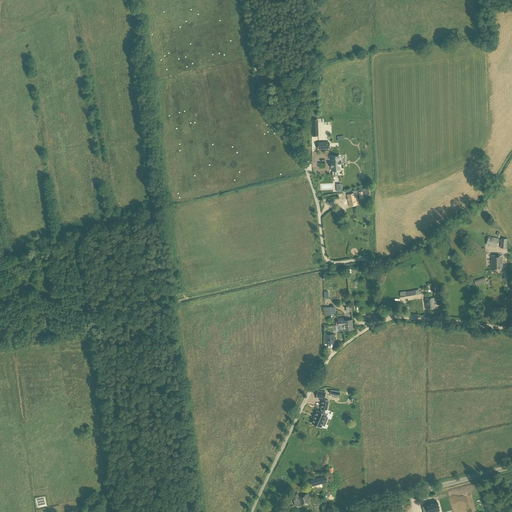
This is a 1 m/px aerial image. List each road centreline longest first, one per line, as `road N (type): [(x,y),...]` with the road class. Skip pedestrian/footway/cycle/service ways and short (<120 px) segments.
road 1 (track): [(307,173),(325,257),(365,259),(376,307),(387,313)]
road 2 (tertiary): [(344,511),(511,466)]
road 3 (unknown): [(285,137),(249,0)]
road 4 (unclassified): [(252,511),(313,384)]
road 5 (track): [(387,313),(511,330)]
